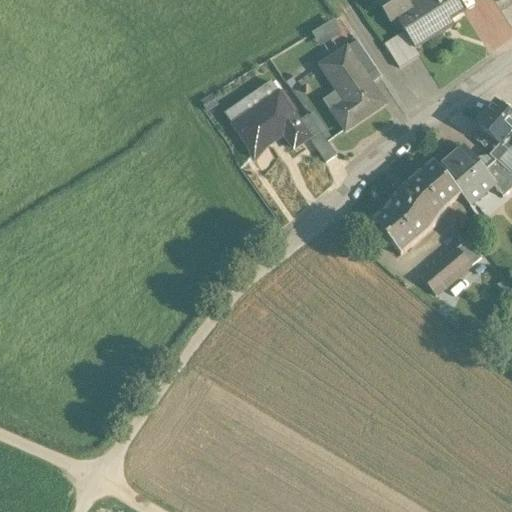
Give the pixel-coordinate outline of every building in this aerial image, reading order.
[(402,0),(384,0),(378,4),(390,24),(395,20),(395,19),(409,10),(402,0)] [(424,0),(409,10),(395,19),(395,20),(404,35),(415,51),(442,34),(439,29),(463,14),(454,0),(424,0)] [(312,38),(318,49),(347,31),(341,21),(312,38)] [(415,51),(404,35),(384,47),(399,71),(408,65),(419,58),(415,51)] [(356,44),(345,51),(366,81),(376,74),(356,44)] [(366,81),(345,51),(318,70),(342,106),(330,114),(344,134),(384,107),(366,81)] [(297,124),(270,85),(224,117),(253,158),(283,137),(293,152),(308,141),(297,124)] [(208,105),(216,116),(229,106),(221,95),(208,105)] [(511,121),(497,108),(478,129),(500,148),(501,150),(509,142),(511,144),(511,121)] [(335,158),(307,117),(297,124),(308,141),(324,166),(335,158)] [(511,144),(509,142),(501,150),(500,148),(490,160),(511,179),(511,144)] [(439,173),(438,173),(461,200),(470,210),(493,190),(494,189),(483,176),(463,152),(439,173)] [(511,192),(511,179),(495,165),(483,176),(494,189),(493,190),(502,201),(511,192)] [(433,166),(372,218),(400,251),(461,200),(438,173),(439,173),(433,166)] [(476,252),(464,238),(457,244),(469,258),(476,252)] [(442,281),(445,284),(456,275),(453,272),(469,258),(457,244),(421,274),(433,288),(442,281)] [(511,278),(508,276),(499,286),(511,298),(511,278)]
